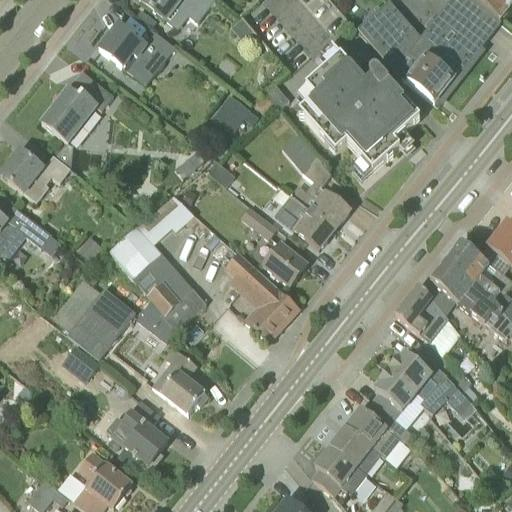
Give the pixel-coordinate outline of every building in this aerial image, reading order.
[(141,0),(139,3),(168,26),(167,26),(179,35),(190,21),(198,27),(216,4),(211,0),(192,0),(190,3),(187,1),(187,0),(141,0)] [(495,32),(465,0),(453,0),(421,41),(385,0),(368,0),(347,19),(405,86),(407,86),(436,109),(495,32)] [(511,0),(465,0),(495,32),(511,8),(511,0)] [(157,27),(142,15),(137,21),(152,33),(157,27)] [(146,90),(175,52),(156,38),(146,51),(118,30),(100,56),(146,89),(146,90)] [(332,51),(340,60),(306,90),(316,101),(300,116),(336,157),(347,147),(373,176),(408,145),(410,148),(411,147),(403,138),(420,123),(380,77),(376,75),(372,76),(370,81),(372,85),(375,88),(370,92),(333,50),(332,51)] [(42,128),(69,149),(97,112),(103,116),(114,100),(82,76),(72,88),(77,92),(73,97),(68,93),(42,128)] [(276,88),(266,97),(280,113),(290,105),(276,88)] [(277,112),(266,99),(256,108),(267,121),(277,112)] [(259,122),(250,115),(230,100),(220,114),(240,128),(243,124),(243,123),(252,130),(259,122)] [(53,160),(44,172),(20,154),(1,180),(26,198),(37,208),(49,192),(46,190),(53,182),(58,186),(69,172),(53,160)] [(188,163),(195,172),(204,165),(196,156),(188,163)] [(322,192),(332,180),(323,168),(323,167),(317,160),(303,178),(314,186),(306,197),(285,181),(278,189),(336,234),(350,215),(325,195),(322,192)] [(227,192),(236,181),(217,166),(208,177),(227,192)] [(302,223),(295,234),(320,255),(336,234),(278,189),(276,191),(282,195),(276,203),(302,223)] [(197,197),(187,192),(181,205),(191,210),(197,197)] [(149,300),(176,336),(179,340),(192,329),(189,325),(207,309),(155,248),(174,232),(177,236),(196,219),(192,217),(174,201),(110,256),(137,288),(138,288),(149,300)] [(0,218),(0,256),(17,234),(42,253),(52,239),(13,210),(5,222),(0,218)] [(251,212),(242,223),(270,245),(279,234),(251,212)] [(511,229),(508,226),(488,252),(511,269),(511,229)] [(91,265),(102,251),(91,242),(80,256),(91,265)] [(281,248),(263,269),(290,291),(308,270),(306,268),(307,267),(299,261),(298,262),(281,248)] [(508,284),(461,248),(446,268),(495,306),(511,327),(511,306),(505,301),(511,291),(511,290),(508,287),(508,284)] [(298,313),(239,259),(226,274),(235,282),(229,288),(256,313),(245,325),(268,347),(298,313)] [(511,327),(495,306),(446,268),(431,287),(459,308),(457,311),(470,321),(472,318),(509,346),(511,341),(511,327)] [(85,284),(93,291),(100,282),(92,276),(85,284)] [(100,365),(137,319),(106,294),(102,298),(85,285),(53,324),(70,338),(69,340),(100,365)] [(446,382),(453,387),(462,397),(468,391),(472,388),(459,374),(447,362),(430,348),(450,324),(434,304),(418,291),(396,320),(425,345),(417,355),(435,370),(447,380),(446,382)] [(84,389),(100,368),(76,349),(60,370),(84,389)] [(198,371),(174,352),(165,363),(169,367),(150,391),(161,399),(188,420),(196,409),(199,412),(208,401),(205,399),(205,398),(188,384),(198,371)] [(420,409),(428,415),(441,399),(441,398),(453,387),(446,382),(447,380),(435,370),(429,376),(404,356),(389,375),(417,397),(425,403),(420,409)] [(372,407),(394,424),(400,415),(402,416),(417,397),(389,375),(374,394),(379,398),(372,407)] [(471,408),(462,397),(453,387),(441,398),(441,399),(459,419),(471,408)] [(23,390),(17,396),(24,404),(31,399),(23,390)] [(478,402),(468,391),(462,397),(471,408),(472,409),(479,403),(478,402)] [(168,446),(151,433),(161,421),(141,405),(133,417),(132,416),(122,430),(135,440),(126,452),(134,458),(133,460),(136,463),(137,461),(149,470),(168,446)] [(394,424),(372,407),(366,415),(362,412),(346,431),(385,462),(399,444),(404,449),(413,439),(394,424)] [(385,462),(346,431),(331,451),(367,480),(382,461),(384,463),(385,462)] [(368,481),(367,480),(331,451),(315,471),(320,474),(313,484),(334,500),(341,491),(352,501),(368,481)] [(79,476),(90,484),(73,506),(79,511),(103,511),(107,508),(111,511),(114,511),(132,490),(105,469),(93,459),(79,476)] [(36,511),(46,511),(54,503),(63,510),(68,503),(45,485),(29,506),(36,511)] [(388,511),(396,503),(387,496),(374,511),(388,511)]
